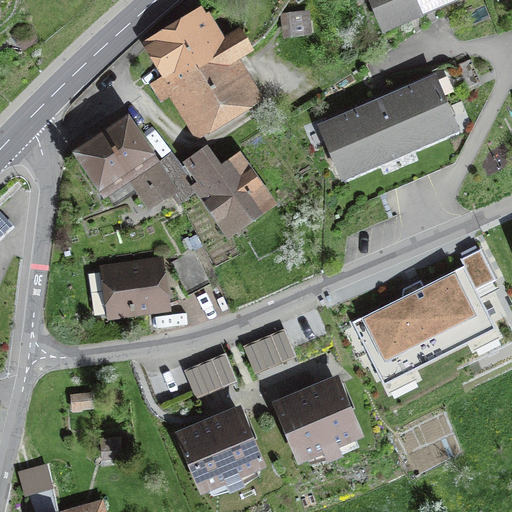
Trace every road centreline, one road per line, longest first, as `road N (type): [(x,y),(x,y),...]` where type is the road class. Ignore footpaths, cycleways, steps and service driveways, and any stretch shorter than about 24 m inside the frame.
road 1 (residential): [(460,226),(207,337),(33,369)]
road 2 (residential): [(33,369),(48,188),(30,120)]
road 3 (secondary): [(157,0),(30,120)]
road 4 (residential): [(511,67),(460,226)]
road 5 (residential): [(0,507),(33,369)]
